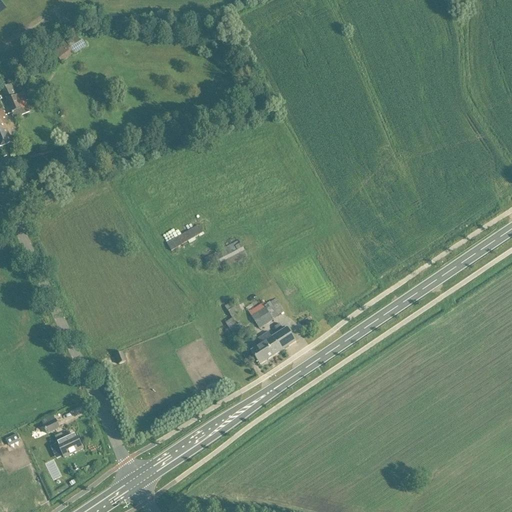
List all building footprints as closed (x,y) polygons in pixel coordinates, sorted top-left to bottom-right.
[(64,45),(54,52),(59,60),(72,51),(73,53),(83,47),(79,39),(66,47),(64,45)] [(23,86),(25,92),(33,89),(31,83),(23,86)] [(29,100),(25,92),(25,91),(7,99),(14,118),(25,113),(23,110),(27,108),(24,102),(29,100)] [(0,147),(7,145),(12,143),(0,113),(0,147)] [(167,242),(172,251),(202,232),(197,224),(167,242)] [(213,253),(221,269),(248,255),(239,239),(213,253)] [(266,305),(274,318),(284,311),(276,298),(266,305)] [(241,310),(238,304),(227,310),(231,316),(241,310)] [(272,320),(263,304),(249,313),(259,328),(272,320)] [(240,346),(247,341),(232,318),(225,323),(240,346)] [(296,342),(291,333),(287,328),(272,338),(269,333),(258,340),(262,345),(251,352),(254,357),(260,365),(296,342)] [(119,365),(126,362),(122,353),(115,355),(119,365)] [(59,428),(55,420),(53,416),(41,421),(47,434),(59,428)] [(12,433),(14,438),(18,436),(19,437),(26,434),(23,428),(12,433)] [(64,458),(83,449),(76,435),(65,440),(62,434),(55,437),(58,443),(58,444),(64,458)]
